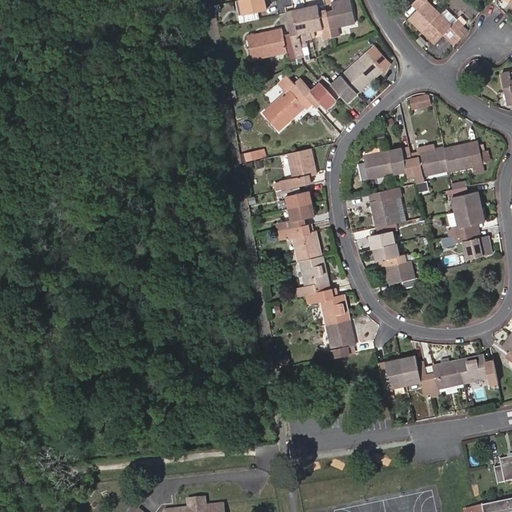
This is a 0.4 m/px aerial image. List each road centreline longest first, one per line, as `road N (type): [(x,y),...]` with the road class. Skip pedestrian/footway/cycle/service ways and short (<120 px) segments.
road 1 (residential): [(422,68),(339,153),(343,228),(362,286),(394,322),(450,334),(493,322),(511,300)]
road 2 (residential): [(511,416),(283,445)]
